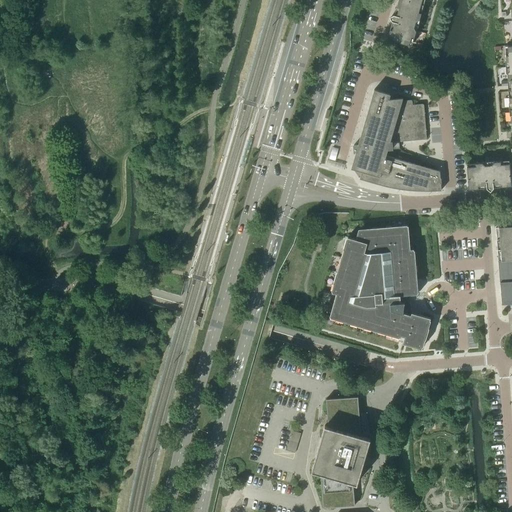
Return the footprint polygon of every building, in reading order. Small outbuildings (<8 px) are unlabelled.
[(419,12),(421,4),(407,0),(398,0),(397,7),(399,8),(397,14),(395,14),(392,15),(391,19),(392,21),(395,22),(393,29),(390,29),(387,38),(409,45),(412,36),(414,37),(421,13),(419,12)] [(409,190),(415,190),(415,188),(423,189),(423,190),(424,191),(424,189),(432,189),(432,190),(433,191),(432,189),(435,188),(437,182),(441,184),(440,171),(386,155),(388,149),(399,148),(399,147),(392,148),(392,142),(426,139),(423,104),(412,104),(412,100),(387,102),(390,94),(374,90),(358,144),(354,145),(354,152),(356,151),(351,168),(373,175),(377,181),(377,183),(394,188),(397,188),(409,190)] [(511,185),(511,183),(509,163),(501,163),(500,161),(475,163),(475,165),(467,166),(468,189),(478,188),(478,186),(486,185),(486,188),(488,189),(492,189),(494,188),(493,185),(501,184),(501,186),(511,185)] [(511,225),(495,227),(498,261),(511,259),(511,225)] [(332,292),(336,294),(350,298),(364,249),(410,245),(408,226),(359,230),(356,240),(348,237),(332,292)] [(394,256),(399,317),(401,317),(396,336),(404,338),(402,343),(421,349),(430,318),(411,312),(410,295),(413,295),(413,289),(416,288),(413,254),(394,256)] [(511,259),(498,261),(501,304),(510,304),(510,307),(511,308),(511,259)] [(401,317),(399,317),(349,302),(350,298),(336,294),(330,316),(396,336),(401,317)] [(358,396),(326,399),(328,426),(324,425),(311,471),(320,473),(323,508),(355,505),(353,483),(356,484),(370,438),(361,436),(358,396)]
